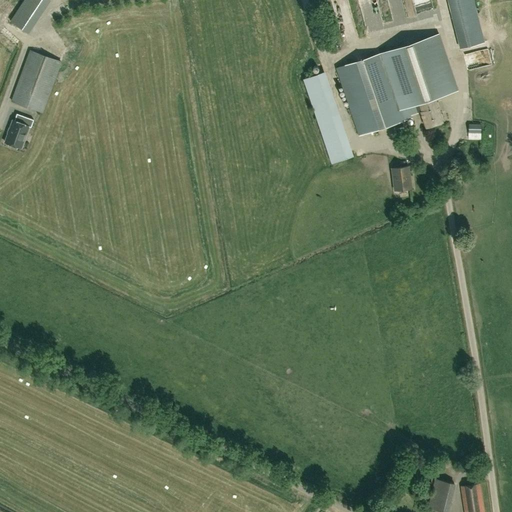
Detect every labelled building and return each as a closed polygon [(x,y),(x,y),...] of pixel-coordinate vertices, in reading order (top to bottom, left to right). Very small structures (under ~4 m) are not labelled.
[(28,31),(55,0),(54,0),(27,0),(12,18),(28,31)] [(473,0),(447,0),(460,49),(485,42),(473,0)] [(358,29),(343,36),(346,42),(360,36),(358,29)] [(435,97),(440,96),(458,90),(439,33),(421,40),(395,48),(386,51),(336,68),(359,135),(411,118),(410,115),(421,112),(426,128),(443,122),(435,97)] [(42,112),(61,61),(30,50),(12,101),(42,112)] [(350,152),(327,65),(305,71),(329,160),(341,156),(341,157),(347,155),(346,153),(350,152)] [(13,120),(5,142),(21,148),(29,126),(31,127),(33,119),(22,115),(19,122),(13,120)] [(468,133),(481,133),(481,124),(469,124),(468,133)] [(394,190),(410,188),(408,176),(409,176),(408,166),(392,168),(394,190)] [(445,511),(448,511),(455,483),(435,478),(427,507),(445,511)] [(484,511),(480,483),(461,486),(464,511),(484,511)]
